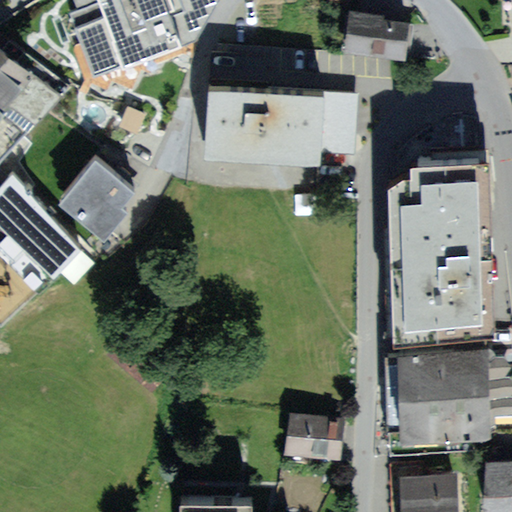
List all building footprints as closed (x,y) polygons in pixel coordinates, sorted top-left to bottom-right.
[(219,0),(100,0),(72,10),(96,77),(197,40),(219,0)] [(412,23),(352,12),(345,50),(405,61),(412,23)] [(0,157),(45,108),(56,96),(0,45),(0,157)] [(354,154),(357,95),(207,86),(203,159),(320,166),(321,152),(354,154)] [(143,114),(127,107),(119,126),(135,133),(143,114)] [(133,186),(97,155),(60,199),(107,239),(130,211),(119,202),(133,186)] [(493,247),(488,157),(401,162),(402,179),(390,190),(400,343),(499,336),(493,247)] [(11,178),(0,190),(0,220),(58,276),(84,249),(11,178)] [(156,391),(171,371),(123,334),(108,354),(156,391)] [(487,351),(397,355),(402,444),(492,440),(491,420),(511,419),(511,386),(503,357),(487,358),(487,351)] [(347,419),(289,414),(285,458),(343,462),(347,419)] [(511,511),(511,463),(487,462),(484,511),(511,511)] [(461,511),(460,477),(405,478),(406,511),(461,511)] [(261,511),(261,498),(190,496),(189,511),(261,511)]
